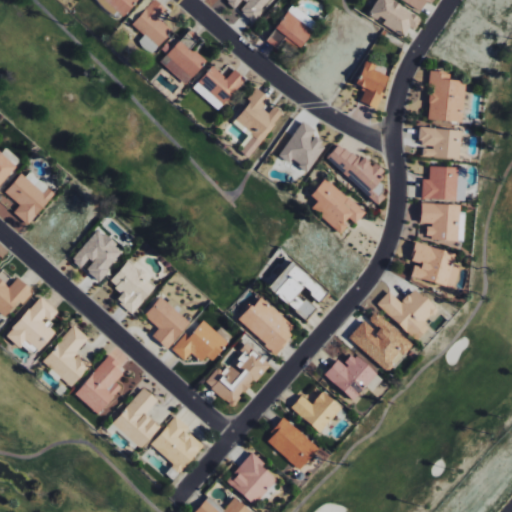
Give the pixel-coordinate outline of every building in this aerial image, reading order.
[(104,0),(124,16),(137,0),(104,0)] [(152,0),(132,24),(145,35),(138,43),(152,54),(172,30),(158,18),(166,8),(156,0),(152,0)] [(254,23),(272,0),(271,0),(226,0),(226,1),(237,10),(254,23)] [(404,36),(409,26),(414,29),(421,17),(393,0),(376,0),(368,14),(404,36)] [(426,0),(432,3),(433,0),(404,0),(421,9),(426,0)] [(284,37),(300,48),(317,23),(292,5),(266,40),(276,48),(284,37)] [(160,62),(185,84),(206,61),(191,47),(199,38),(190,29),(160,62)] [(356,84),(365,88),(360,102),(376,108),(390,75),(364,65),(356,84)] [(235,69),(226,79),(212,66),(198,82),(223,105),(246,80),(235,69)] [(427,119),(462,122),(466,80),(450,79),(450,72),(431,71),(427,119)] [(250,158),(283,113),(274,106),(269,113),(263,108),(270,98),(258,89),(234,120),(250,132),(238,149),(250,158)] [(316,129),(302,120),(279,156),(289,162),(291,160),(308,171),(326,143),(312,135),(316,129)] [(459,159),(461,130),(421,127),(419,146),(423,146),(422,156),(459,159)] [(386,196),(375,187),(382,179),(379,177),(385,170),(376,162),(371,167),(341,141),(326,158),(379,204),(386,196)] [(0,183),(21,161),(7,148),(2,153),(0,151),(0,183)] [(422,199),(465,200),(466,168),(430,166),(429,179),(423,179),(422,199)] [(20,205),(13,212),(27,225),(55,194),(27,168),(6,192),(20,205)] [(311,196),(318,201),(312,209),(341,232),(351,220),(356,224),(366,212),(326,178),(311,196)] [(462,240),(463,230),(464,221),(459,221),(460,205),(421,203),(420,224),(427,224),(426,239),(462,240)] [(99,282),(124,251),(98,229),(72,260),(83,270),(84,269),(99,282)] [(454,287),(459,266),(453,264),(456,252),(415,243),(410,262),(415,263),(411,277),(454,287)] [(110,282),(124,294),(117,301),(133,315),(157,286),(128,261),(110,282)] [(268,288),(308,320),(319,307),(305,296),(302,299),(297,295),(303,287),(321,302),(329,293),(291,261),(268,288)] [(22,305),(34,291),(16,276),(14,279),(1,269),(0,271),(0,313),(5,317),(18,302),(22,305)] [(378,303),(416,340),(430,327),(424,321),(436,309),(415,288),(401,302),(390,291),(378,303)] [(58,312),(39,296),(6,336),(20,347),(26,339),(40,351),(56,330),(48,324),(58,312)] [(239,320),(275,353),(297,329),(260,296),(239,320)] [(168,349),(190,322),(160,297),(144,316),(159,328),(152,336),(168,349)] [(348,337),(387,372),(412,343),(376,311),(368,319),(380,329),(376,334),(363,321),(348,337)] [(172,349),(185,360),(191,353),(201,362),(206,356),(212,361),(228,342),(203,320),(190,335),(187,332),(172,349)] [(43,363),(73,387),(91,363),(78,353),(89,338),(72,324),(43,363)] [(269,362),(245,343),(223,373),(216,368),(204,384),(235,407),(269,362)] [(338,359),(324,374),(353,401),(366,386),(372,391),(383,379),(353,352),(343,363),(338,359)] [(75,394),(99,414),(122,387),(116,382),(124,373),(112,363),(115,360),(109,354),(75,394)] [(342,409),(315,384),(292,408),(319,433),(342,409)] [(160,425),(146,415),(157,399),(142,387),(112,427),(142,449),(160,425)] [(203,446),(186,430),(189,427),(175,416),(150,445),(180,472),(203,446)] [(265,442),(302,469),(319,446),(282,419),(265,442)] [(229,483),(254,505),(278,478),(251,453),(232,474),(235,476),(229,483)] [(252,511),(234,498),(223,511),(206,498),(195,511),(252,511)]
